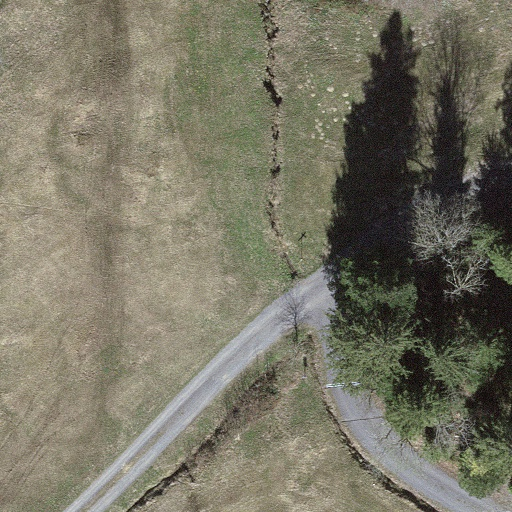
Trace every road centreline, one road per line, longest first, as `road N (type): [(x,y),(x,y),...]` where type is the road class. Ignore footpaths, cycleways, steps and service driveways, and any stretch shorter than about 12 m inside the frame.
road 1 (track): [(304,288),(73,511)]
road 2 (track): [(493,511),(366,420),(304,288)]
road 3 (track): [(511,146),(471,162),(304,288)]
